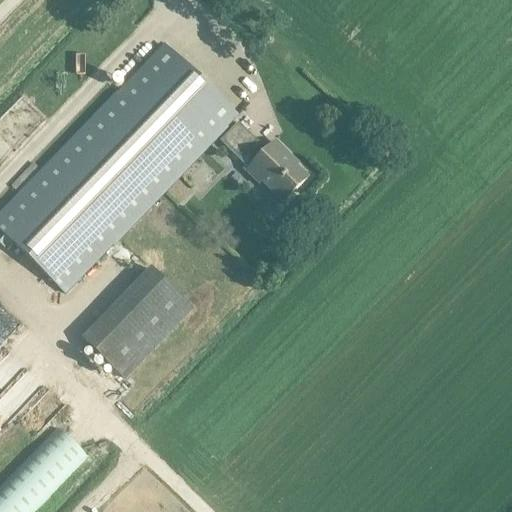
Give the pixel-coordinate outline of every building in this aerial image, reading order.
[(0,231),(65,295),(237,118),(164,47),(0,218),(0,231)] [(238,124),(220,143),(249,171),(247,173),(259,184),(261,182),(284,204),(307,180),(288,161),(290,159),(275,144),(267,152),(238,124)] [(124,383),(193,311),(150,269),(81,341),(124,383)] [(0,339),(18,320),(0,303),(0,339)] [(55,433),(0,489),(0,511),(29,511),(83,458),(55,433)]
